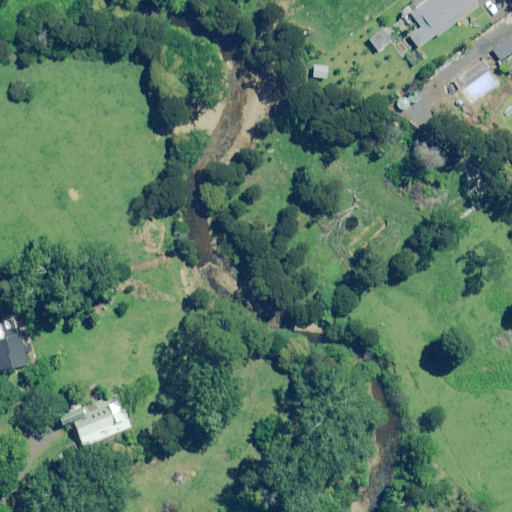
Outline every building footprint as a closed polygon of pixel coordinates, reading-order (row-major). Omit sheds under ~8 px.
[(426,0),(406,15),(413,25),(407,30),(420,47),(437,35),(440,39),(465,20),(462,16),(477,4),(473,0),(426,0)] [(511,48),(501,58),(511,71),(511,48)] [(459,89),(489,69),(484,61),(454,82),(459,89)] [(416,106),(411,96),(391,106),(397,116),(416,106)] [(17,327),(14,318),(0,322),(0,367),(7,366),(9,370),(28,365),(24,352),(29,350),(23,325),(17,327)] [(67,424),(74,422),(83,447),(130,428),(117,394),(74,410),(63,415),(67,424)]
